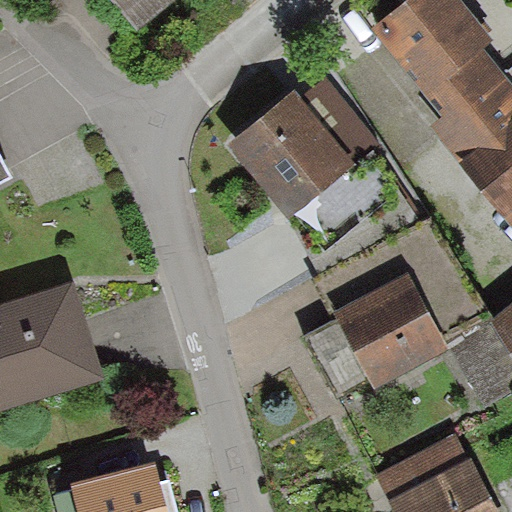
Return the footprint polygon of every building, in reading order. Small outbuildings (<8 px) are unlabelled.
[(511,63),(464,0),(420,0),(375,35),(511,216),(511,63)] [(284,103),(228,146),(284,219),(340,176),(284,103)] [(0,153),(0,182),(12,176),(0,153)] [(406,278),(332,319),(375,396),(449,356),(406,278)] [(73,284),(0,305),(0,412),(102,383),(73,284)] [(511,309),(473,333),(508,391),(511,388),(511,309)] [(504,511),(460,425),(374,469),(395,511),(504,511)] [(168,511),(154,465),(67,493),(72,511),(168,511)]
